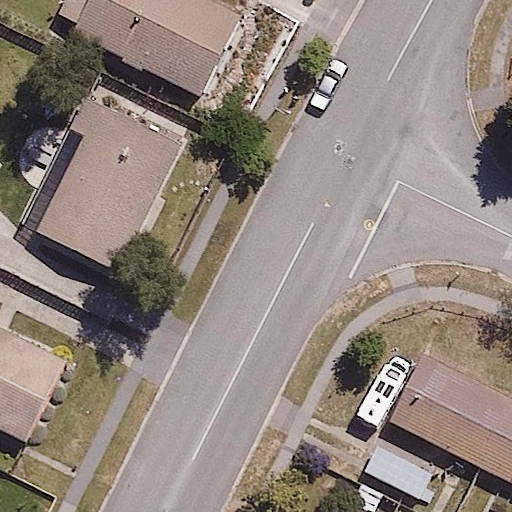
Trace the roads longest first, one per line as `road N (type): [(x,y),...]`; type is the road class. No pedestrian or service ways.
road 1 (residential): [(347,157),(163,511)]
road 2 (residential): [(347,157),(511,237)]
road 3 (residential): [(434,0),(347,157)]
